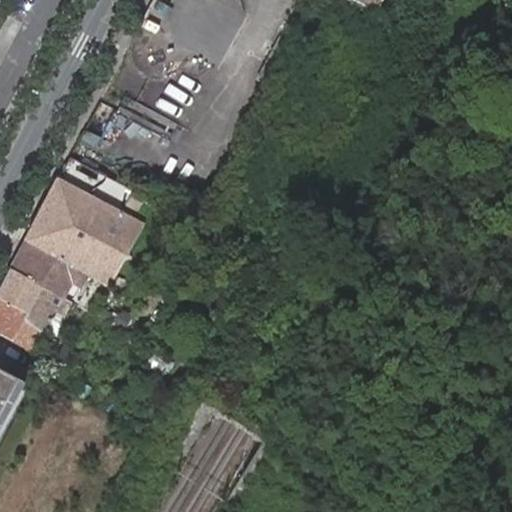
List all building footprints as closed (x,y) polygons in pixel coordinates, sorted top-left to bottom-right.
[(326,0),(375,25),(385,0),(326,0)] [(306,51),(290,41),(263,87),(280,96),(306,51)] [(74,154),(62,177),(126,211),(137,188),(74,154)] [(80,260),(114,277),(144,220),(126,211),(62,177),(31,233),(80,260)] [(31,233),(0,289),(0,292),(49,316),(80,260),(31,233)] [(49,316),(0,292),(0,326),(32,344),(49,316)] [(0,460),(40,383),(0,362),(0,460)]
